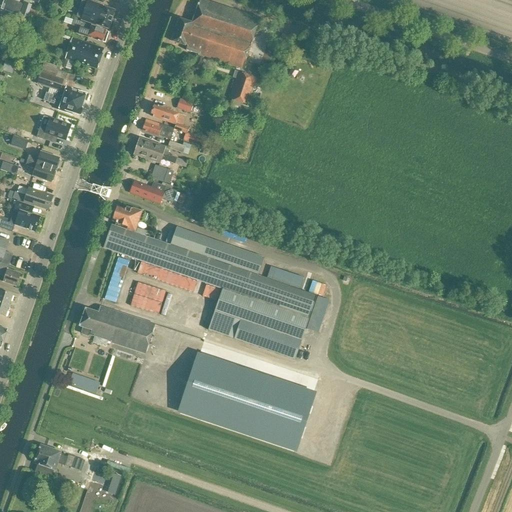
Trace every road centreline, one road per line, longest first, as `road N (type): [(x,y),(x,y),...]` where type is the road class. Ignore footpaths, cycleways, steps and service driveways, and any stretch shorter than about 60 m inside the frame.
road 1 (residential): [(6,511),(115,198)]
road 2 (unknown): [(115,198),(328,279),(332,296),(313,365)]
road 3 (tertiary): [(0,384),(69,182)]
road 4 (unknown): [(313,365),(501,438)]
road 5 (tertiary): [(69,182),(132,0)]
road 6 (unclassified): [(511,60),(340,0)]
road 7 (unknown): [(169,319),(313,365)]
